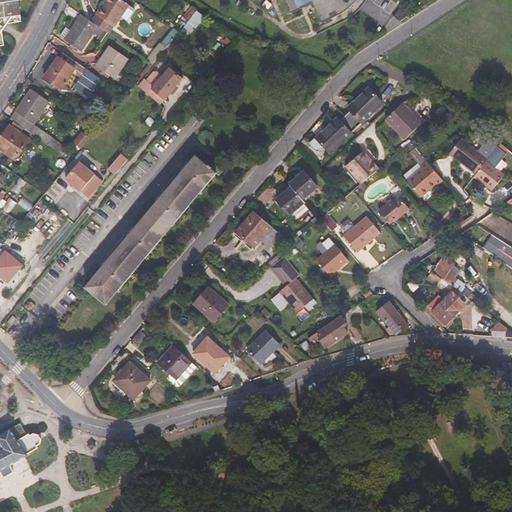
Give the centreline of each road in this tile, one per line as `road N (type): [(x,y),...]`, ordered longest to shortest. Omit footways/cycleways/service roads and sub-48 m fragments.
road 1 (residential): [(449,0),(341,77),(59,406)]
road 2 (tertiary): [(59,406),(101,428),(139,429),(259,396),(325,365),(440,346)]
road 3 (residential): [(440,346),(390,283),(393,269),(434,239)]
